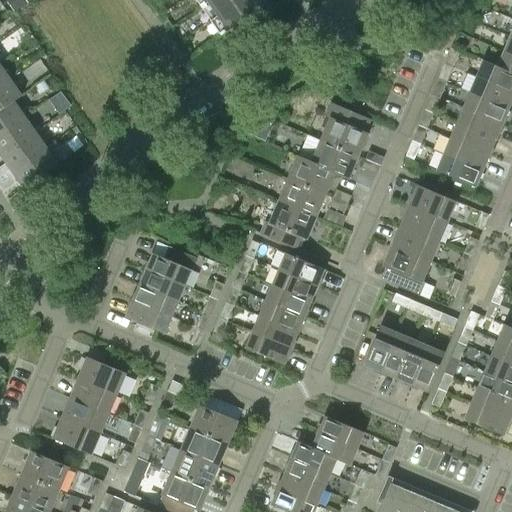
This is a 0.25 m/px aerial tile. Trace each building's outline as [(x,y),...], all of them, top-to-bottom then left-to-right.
[(205,0),(227,31),(251,14),(257,23),(273,11),(267,2),(261,6),(257,0),(205,0)] [(16,2),(11,5),(15,11),(20,8),(16,2)] [(511,37),(509,37),(503,52),(511,55),(511,37)] [(451,48),(444,64),(453,67),(459,52),(451,48)] [(511,55),(503,52),(497,66),(496,67),(511,74),(511,55)] [(511,74),(496,67),(497,66),(483,61),(476,77),(511,92),(511,74)] [(446,83),(453,67),(444,64),(438,79),(446,83)] [(0,86),(10,80),(0,65),(0,86)] [(511,99),(511,92),(476,77),(469,92),(508,109),(511,99)] [(440,98),(446,83),(438,79),(431,95),(440,98)] [(0,109),(13,101),(14,102),(21,96),(10,80),(0,86),(0,109)] [(43,81),(35,87),(40,94),(48,88),(49,88),(44,81),(43,81)] [(508,109),(469,92),(463,108),(501,124),(508,109)] [(433,114),(440,98),(431,95),(425,110),(433,114)] [(0,133),(24,116),(14,102),(13,101),(0,109),(0,133)] [(329,119),(320,141),(358,157),(367,134),(364,132),(369,120),(331,104),(325,117),(329,119)] [(501,124),(463,108),(456,123),(495,140),(501,124)] [(426,129),(433,114),(425,110),(418,126),(426,129)] [(0,155),(0,156),(35,132),(24,116),(0,133),(0,155)] [(495,140),(456,123),(450,139),(488,155),(495,140)] [(418,126),(412,141),(420,145),(426,129),(418,126)] [(253,129),(247,133),(265,141),(267,135),(253,129)] [(0,180),(46,148),(35,132),(0,156),(5,163),(0,167),(0,180)] [(450,139),(443,154),(482,171),(488,155),(450,139)] [(348,180),(358,157),(320,141),(311,162),(311,163),(334,173),(334,174),(348,180)] [(413,160),(420,145),(412,141),(405,156),(413,160)] [(46,148),(0,180),(0,186),(3,191),(18,181),(23,189),(58,164),(46,148)] [(368,151),(364,160),(380,166),(383,158),(368,151)] [(482,171),(443,154),(436,171),(475,187),(482,171)] [(311,163),(311,162),(297,156),(287,179),(325,195),(334,174),(334,173),(311,163)] [(376,175),(380,166),(364,160),(361,168),(376,175)] [(287,179),(278,201),(316,217),(325,195),(287,179)] [(408,206),(447,223),(456,202),(417,185),(408,206)] [(336,190),(332,198),(347,204),(351,196),(336,190)] [(347,204),(332,198),(329,206),(344,213),(347,204)] [(306,240),(316,217),(278,201),(269,223),(265,222),(260,234),(297,250),(302,238),(306,240)] [(408,206),(400,226),(438,242),(447,223),(408,206)] [(489,216),(481,212),(474,227),(483,231),(489,216)] [(430,262),(438,242),(400,226),(391,246),(430,262)] [(470,237),(463,253),(472,256),(478,241),(470,237)] [(245,256),(253,259),(260,244),(251,241),(245,256)] [(421,282),(430,262),(391,246),(382,267),(385,268),(380,279),(419,296),(424,283),(421,282)] [(145,270),(184,286),(196,258),(168,247),(163,258),(152,253),(145,270)] [(278,270),(317,286),(324,270),(285,253),(278,270)] [(465,272),(472,256),(463,253),(457,268),(465,272)] [(253,259),(245,256),(238,271),(247,275),(253,259)] [(145,270),(139,285),(178,302),(184,286),(145,270)] [(278,270),(272,285),(310,302),(317,286),(278,270)] [(247,275),(238,271),(232,287),(240,290),(247,275)] [(497,286),(505,290),(511,274),(504,271),(497,286)] [(454,297),(461,282),(452,279),(446,294),(454,297)] [(209,297),(217,300),(224,285),(215,281),(209,297)] [(132,301),(171,317),(178,302),(139,285),(132,301)] [(310,302),(272,285),(265,301),(304,317),(310,302)] [(490,302),(499,305),(505,290),(497,286),(490,302)] [(233,306),(240,290),(232,287),(225,302),(233,306)] [(392,302),(407,308),(410,300),(395,294),(392,302)] [(217,300),(209,297),(202,312),(211,316),(217,300)] [(407,308),(422,315),(426,307),(410,300),(407,308)] [(171,317),(132,301),(125,317),(164,334),(171,317)] [(265,301),(259,316),(297,333),(304,317),(265,301)] [(219,318),(227,321),(233,306),(225,302),(219,318)] [(499,305),(490,302),(484,317),(492,320),(499,305)] [(422,315),(438,321),(442,313),(426,307),(422,315)] [(202,312),(196,328),(204,331),(211,316),(202,312)] [(470,312),(464,327),(472,330),(479,315),(470,312)] [(457,320),(442,313),(438,321),(453,328),(457,320)] [(259,316),(252,332),(291,348),(297,333),(259,316)] [(227,321),(219,318),(212,333),(220,336),(227,321)] [(511,327),(504,325),(497,341),(511,347),(511,327)] [(380,372),(396,333),(380,326),(364,365),(380,372)] [(465,346),(472,330),(464,327),(457,342),(465,346)] [(204,331),(196,328),(189,343),(198,347),(204,331)] [(284,364),(291,348),(252,332),(245,348),(284,364)] [(380,372),(396,378),(412,340),(396,333),(380,372)] [(396,378),(411,385),(427,346),(412,340),(396,378)] [(511,365),(511,347),(497,341),(490,356),(511,365)] [(459,361),(465,346),(457,342),(451,358),(459,361)] [(444,353),(427,346),(411,385),(427,392),(444,353)] [(511,383),(511,365),(490,356),(484,372),(511,383)] [(78,378),(117,394),(125,373),(87,357),(78,378)] [(452,377),(459,361),(451,358),(444,373),(452,377)] [(511,402),(511,383),(484,372),(477,387),(511,402)] [(446,392),(452,377),(444,373),(437,389),(446,392)] [(108,414),(117,394),(78,378),(70,398),(108,414)] [(152,403),(159,388),(151,384),(144,399),(152,403)] [(509,419),(511,413),(511,402),(477,387),(471,403),(509,419)] [(439,408),(446,392),(437,389),(431,404),(439,408)] [(160,406),(168,409),(175,394),(166,391),(160,406)] [(61,418),(100,434),(108,414),(70,398),(61,418)] [(502,436),(509,419),(471,403),(464,419),(502,436)] [(190,428),(227,444),(237,421),(200,405),(190,428)] [(140,410),(133,425),(142,428),(148,413),(140,410)] [(325,416),(318,433),(356,449),(363,433),(325,416)] [(100,434),(61,418),(52,439),(91,455),(100,434)] [(154,420),(147,436),(155,439),(162,424),(154,420)] [(135,444),(142,428),(133,425),(127,440),(135,444)] [(227,444),(190,428),(181,450),(218,466),(227,444)] [(349,465),(356,449),(318,433),(312,447),(311,448),(336,459),(349,465)] [(149,455),(155,439),(147,436),(141,451),(149,455)] [(291,458),(329,474),(336,459),(311,448),(312,447),(298,441),(291,458)] [(388,444),(381,460),(390,463),(396,448),(388,444)] [(131,454),(123,450),(116,466),(125,469),(131,454)] [(171,472),(209,488),(218,466),(181,450),(171,472)] [(21,474),(59,490),(68,467),(31,451),(21,474)] [(323,490),(329,474),(291,458),(284,473),(323,490)] [(390,463),(381,460),(375,475),(383,479),(390,463)] [(135,466),(128,481),(136,484),(143,469),(135,466)] [(354,485),(363,488),(369,473),(361,470),(354,485)] [(209,488),(171,472),(161,495),(163,496),(159,507),(170,511),(191,511),(193,509),(199,511),(209,488)] [(278,489),(316,505),(323,490),(284,473),(278,489)] [(49,511),(59,490),(21,474),(12,496),(49,511)] [(93,478),(87,493),(95,496),(102,481),(93,478)] [(458,511),(390,483),(377,511),(458,511)] [(363,488),(354,485),(348,500),(356,504),(363,488)] [(287,511),(313,511),(316,505),(278,489),(271,505),(287,511)] [(99,508),(107,511),(114,497),(105,493),(99,508)] [(5,511),(49,511),(12,496),(5,511)] [(352,511),(356,504),(348,500),(342,511),(352,511)]
